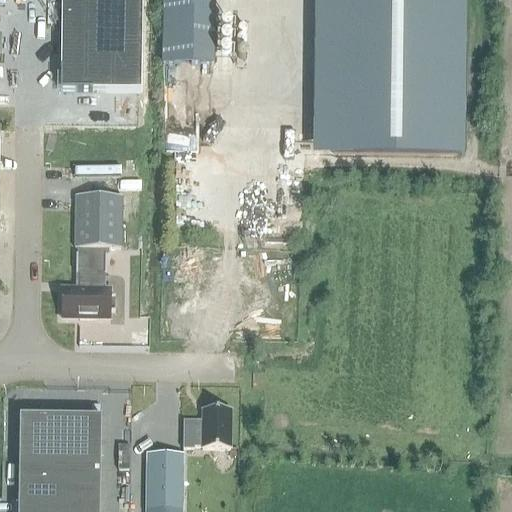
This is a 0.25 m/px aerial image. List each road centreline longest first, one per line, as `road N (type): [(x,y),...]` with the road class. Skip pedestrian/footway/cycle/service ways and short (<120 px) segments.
road 1 (unclassified): [(25,372),(31,134)]
road 2 (unclassified): [(229,375),(25,372)]
